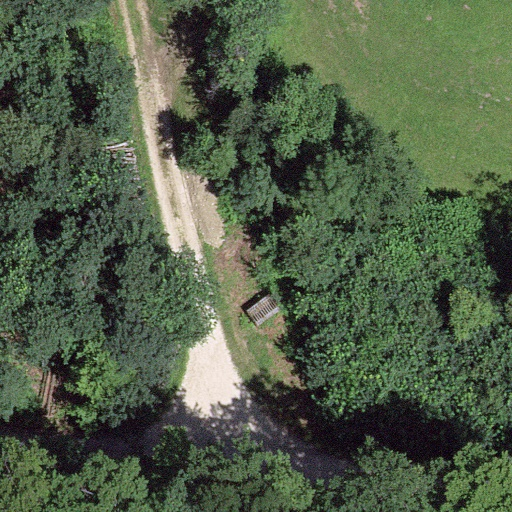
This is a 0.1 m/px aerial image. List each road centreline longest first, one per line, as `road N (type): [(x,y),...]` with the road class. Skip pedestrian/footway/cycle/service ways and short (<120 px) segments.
road 1 (track): [(511,511),(228,462),(0,451)]
road 2 (track): [(228,462),(125,0)]
